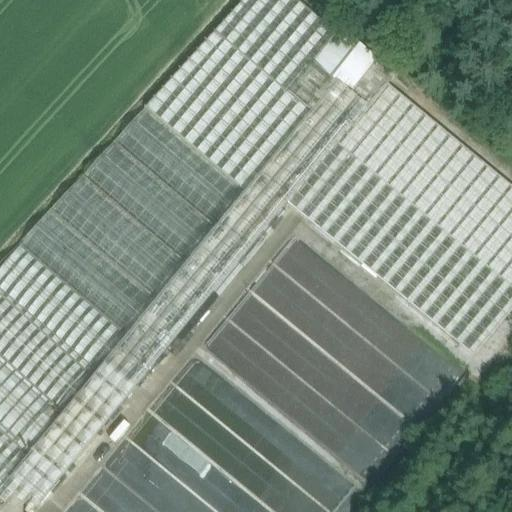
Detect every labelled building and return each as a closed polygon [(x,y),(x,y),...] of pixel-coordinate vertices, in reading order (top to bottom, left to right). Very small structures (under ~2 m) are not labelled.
[(296,0),(246,0),(147,109),(246,195),(313,114),(291,96),(316,66),(339,36),(296,0)] [(375,62),(341,34),(339,36),(316,66),(368,108),(369,109),(389,84),(394,78),(375,62)] [(246,195),(158,301),(158,302),(128,337),(105,364),(137,389),(292,201),(368,108),(316,66),(291,96),(313,114),(246,195)] [(511,309),(511,185),(389,84),(369,109),(368,108),(292,201),(477,352),(511,309)] [(147,109),(51,211),(158,302),(158,301),(246,195),(147,109)] [(158,302),(51,211),(21,247),(128,337),(158,302)] [(128,337),(21,247),(0,272),(0,294),(92,376),(93,378),(94,378),(105,364),(128,337)] [(0,294),(0,359),(58,415),(92,376),(0,294)] [(375,343),(314,302),(298,326),(294,323),(288,333),(301,342),(303,340),(341,365),(345,359),(350,362),(358,352),(366,357),(375,343)] [(58,415),(0,359),(0,430),(31,458),(34,455),(35,455),(37,452),(34,450),(62,419),(58,415)] [(93,378),(92,376),(58,415),(62,419),(34,450),(37,452),(35,455),(34,455),(31,458),(11,481),(41,506),(137,389),(105,364),(94,378),(93,378)] [(97,511),(96,511),(129,511),(108,499),(118,499),(124,488),(124,494),(152,511),(269,511),(270,460),(233,436),(226,419),(233,410),(219,410),(219,397),(200,397),(198,401),(180,390),(173,372),(92,500),(97,511)] [(411,404),(417,409),(432,395),(421,384),(411,394),(416,399),(411,404)] [(31,458),(0,430),(0,492),(0,493),(11,481),(31,458)]
